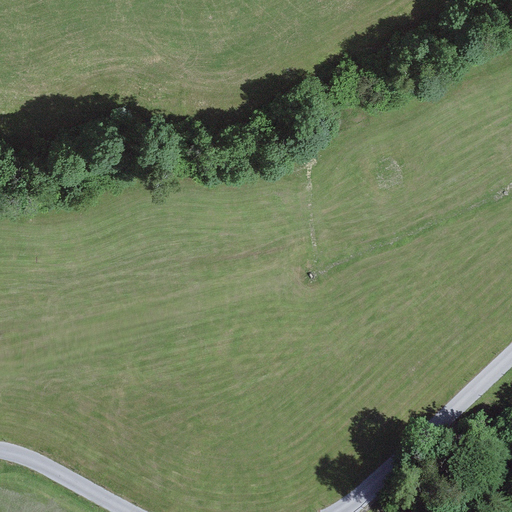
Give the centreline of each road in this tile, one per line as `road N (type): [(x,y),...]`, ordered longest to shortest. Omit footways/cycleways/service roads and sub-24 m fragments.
road 1 (unclassified): [(340,511),(511,358)]
road 2 (unclassified): [(0,450),(137,511)]
